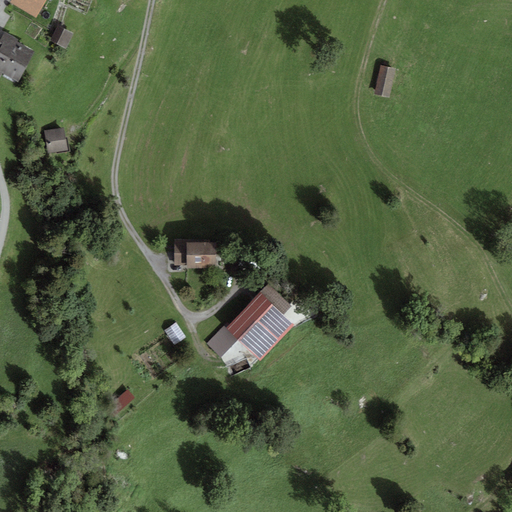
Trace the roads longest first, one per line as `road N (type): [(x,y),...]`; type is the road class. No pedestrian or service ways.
road 1 (track): [(511,312),(478,248),(379,167),(361,136),(366,58),(385,0)]
road 2 (residential): [(150,0),(114,180),(123,217),(179,304)]
